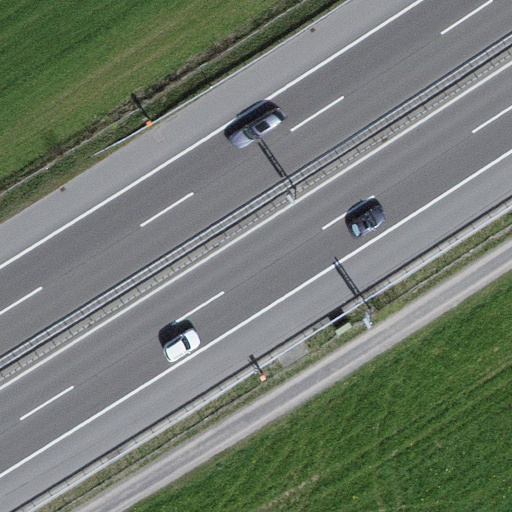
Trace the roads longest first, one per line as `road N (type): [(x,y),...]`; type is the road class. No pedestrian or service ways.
road 1 (motorway): [(0,436),(511,111)]
road 2 (motorway): [(488,0),(0,310)]
road 3 (track): [(153,511),(511,297)]
